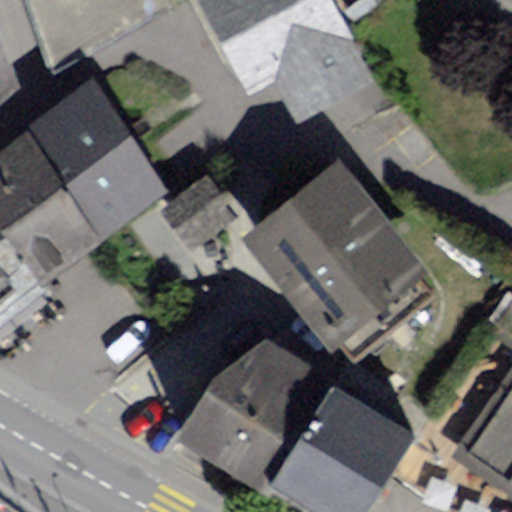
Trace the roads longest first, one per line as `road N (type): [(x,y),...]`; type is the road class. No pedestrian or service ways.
road 1 (secondary): [(0,427),(155,511)]
road 2 (residential): [(0,131),(39,100),(12,0)]
